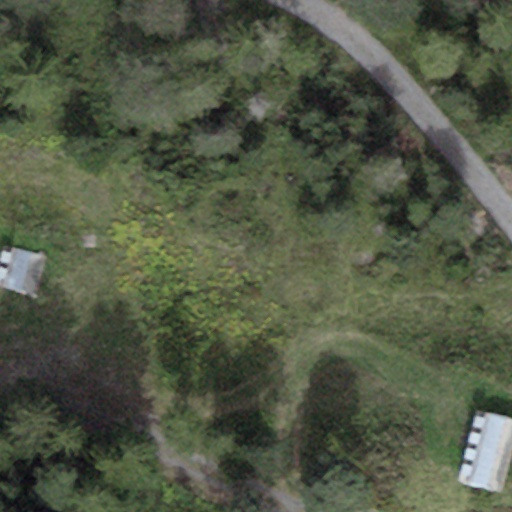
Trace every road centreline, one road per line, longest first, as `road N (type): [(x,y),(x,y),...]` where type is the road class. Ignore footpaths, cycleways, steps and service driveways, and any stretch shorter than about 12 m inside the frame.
road 1 (track): [(511,214),(378,80),(283,0)]
road 2 (track): [(240,511),(0,415)]
